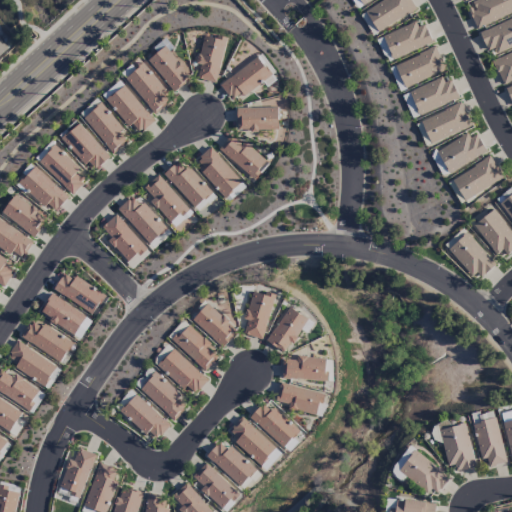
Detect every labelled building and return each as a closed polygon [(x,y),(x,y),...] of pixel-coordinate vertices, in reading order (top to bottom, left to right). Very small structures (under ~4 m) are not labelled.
[(415,11),(409,0),(382,0),(365,9),(376,31),(415,11)] [(511,13),(511,2),(511,0),(477,0),(466,4),(475,28),(511,13)] [(491,56),(511,46),(511,18),(481,31),(491,56)] [(431,45),(425,24),(416,27),(415,24),(383,34),(391,58),(431,45)] [(225,39),(203,35),(197,65),(199,65),(197,79),(216,83),(225,39)] [(168,50),(172,47),(165,39),(147,52),(150,56),(165,46),(168,50)] [(0,58),(8,53),(0,41),(0,58)] [(190,78),(165,46),(148,60),(172,92),(190,78)] [(394,64),(403,88),(444,72),(435,48),(394,64)] [(501,84),(511,78),(511,51),(491,60),(501,84)] [(219,83),(230,100),(240,93),(242,96),(271,77),(258,58),(219,83)] [(124,79),(154,114),(171,100),(142,64),(124,79)] [(443,82),(441,77),(408,92),(418,116),(458,98),(450,80),(443,82)] [(152,123),(126,86),(107,99),(127,128),(134,124),(140,132),(152,123)] [(121,130),(102,103),(84,117),(110,153),(126,142),(119,132),(121,130)] [(470,127),(461,104),(420,120),(429,143),(470,127)] [(237,131),(278,130),(277,107),(236,109),(237,131)] [(109,157),(78,123),(60,139),(84,165),(87,161),(95,170),(109,157)] [(436,150),(446,172),(486,154),(475,132),(436,150)] [(269,163),(244,142),(242,145),(230,135),(218,150),(254,180),(269,163)] [(79,169),(54,145),(38,162),(72,195),(85,181),(76,173),(79,169)] [(200,172),(224,197),(241,181),(209,148),(197,159),(205,168),(200,172)] [(451,178),(463,200),(502,180),(490,158),(451,178)] [(185,170),(177,162),(163,175),(194,208),(211,192),(188,167),(185,170)] [(68,198),(34,166),(19,183),(52,214),(68,198)] [(174,228),(191,213),(157,175),(143,188),(153,198),(150,201),(174,228)] [(511,194),(498,205),(511,222),(511,194)] [(34,238),(47,220),(14,195),(1,213),(34,238)] [(165,229),(134,195),(117,210),(149,244),(165,229)] [(472,225),(495,255),(501,250),(506,256),(511,251),(511,234),(493,210),(472,225)] [(102,227),(111,238),(108,241),(128,264),(145,248),(115,215),(102,227)] [(0,247),(19,261),(32,242),(0,219),(0,247)] [(149,246),(153,250),(169,232),(165,229),(149,246)] [(475,281),(494,263),(466,233),(447,250),(475,281)] [(14,271),(3,264),(6,260),(0,256),(0,284),(3,287),(14,271)] [(53,290),(94,316),(106,296),(75,276),(72,279),(63,274),(53,290)] [(242,334),(260,340),(275,297),(253,290),(243,319),(247,321),(242,334)] [(39,316),(81,338),(92,318),(50,296),(39,316)] [(237,331),(206,303),(191,320),(222,348),(237,331)] [(307,320),(289,307),(265,341),(283,354),(307,320)] [(21,337),(59,363),(73,343),(43,323),(40,327),(31,321),(21,337)] [(172,340),(204,372),(218,357),(207,348),(210,345),(187,324),(172,340)] [(7,359),(17,364),(14,369),(44,386),(56,365),(16,343),(7,359)] [(191,398),(207,380),(173,348),(157,366),(191,398)] [(326,381),(327,358),(296,357),(296,360),(281,360),(280,379),(326,381)] [(0,393),(32,413),(44,393),(13,375),(12,377),(0,369),(0,393)] [(188,404),(154,373),(139,390),(173,421),(188,404)] [(289,405),(287,409),(317,416),(323,393),(279,383),(274,401),(289,405)] [(169,425),(135,394),(120,411),(154,442),(169,425)] [(20,410),(0,399),(0,426),(9,431),(20,410)] [(249,417),(282,448),(298,432),(272,408),(269,411),(262,404),(249,417)] [(511,410),(500,412),(501,421),(511,419),(511,410)] [(227,434),(260,465),(275,449),(242,417),(227,434)] [(479,460),(486,459),(488,467),(504,464),(496,419),(473,423),(479,460)] [(511,419),(503,422),(511,463),(511,462),(511,419)] [(438,430),(448,466),(454,464),(456,472),(476,466),(464,423),(438,430)] [(206,455),(239,488),(256,471),(230,446),(226,449),(219,442),(206,455)] [(78,499),(95,455),(78,448),(73,461),(69,460),(57,491),(78,499)] [(399,471),(427,494),(431,489),(437,494),(449,478),(415,451),(399,471)] [(113,482),(117,469),(97,463),(82,511),(106,511),(115,482),(113,482)] [(234,502),(240,493),(203,464),(192,478),(202,486),(199,490),(222,508),(230,499),(234,502)] [(173,496),(181,505),(177,509),(180,511),(212,511),(185,483),(173,496)] [(135,511),(142,492),(120,486),(112,511),(135,511)] [(14,511),(19,491),(0,487),(0,511),(14,511)] [(143,511),(166,511),(167,508),(164,508),(165,496),(146,494),(143,511)]
